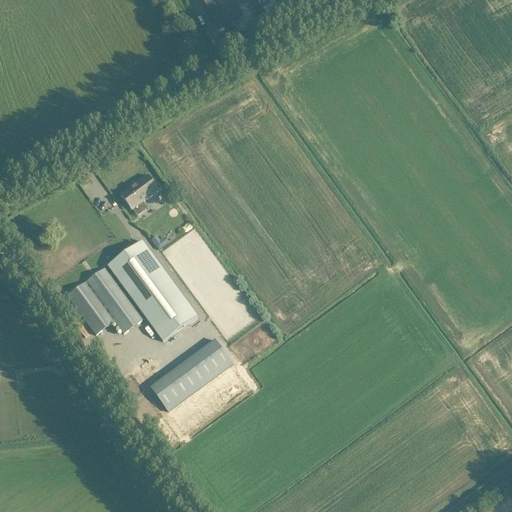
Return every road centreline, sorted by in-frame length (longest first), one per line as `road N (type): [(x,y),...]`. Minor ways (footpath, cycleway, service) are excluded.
road 1 (unclassified): [(0,204),(363,0)]
road 2 (track): [(188,511),(0,252)]
